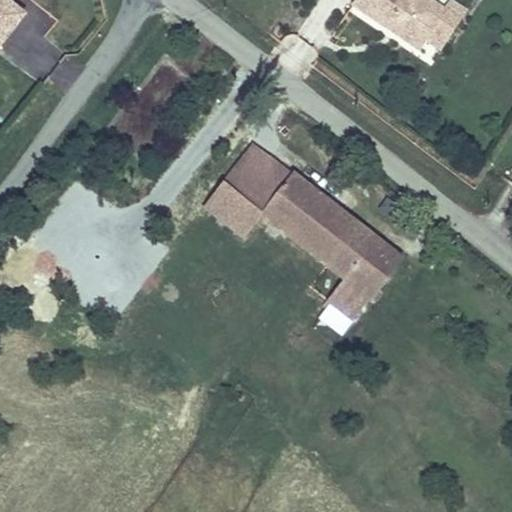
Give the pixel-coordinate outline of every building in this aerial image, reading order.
[(414,0),(349,0),(343,10),(409,56),(417,45),(437,15),(414,0)] [(414,0),(437,15),(443,8),(446,3),(442,0),(414,0)] [(456,17),(443,8),(437,15),(417,45),(429,55),(456,17)] [(271,58),(303,79),(321,52),(289,31),(271,58)] [(269,159),(224,218),(245,233),(260,211),(369,296),(398,258),(269,159)]
